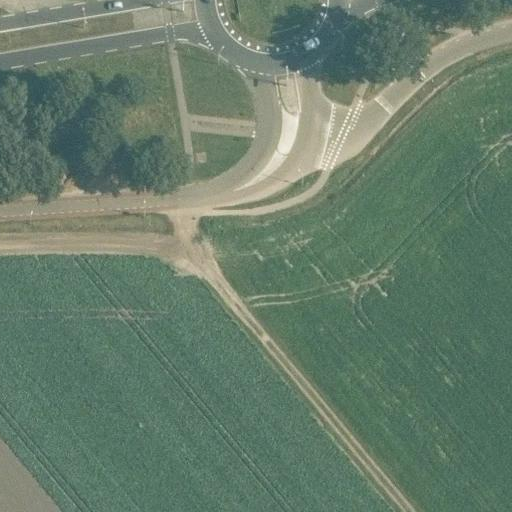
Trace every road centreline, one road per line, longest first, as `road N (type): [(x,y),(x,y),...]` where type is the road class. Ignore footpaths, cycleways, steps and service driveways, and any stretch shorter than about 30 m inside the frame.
road 1 (track): [(411,511),(203,254),(187,202)]
road 2 (tertiary): [(0,212),(187,202),(261,175)]
road 3 (unclassified): [(309,138),(352,133),(426,69),(477,40),(511,32)]
road 4 (primary): [(0,62),(209,33)]
